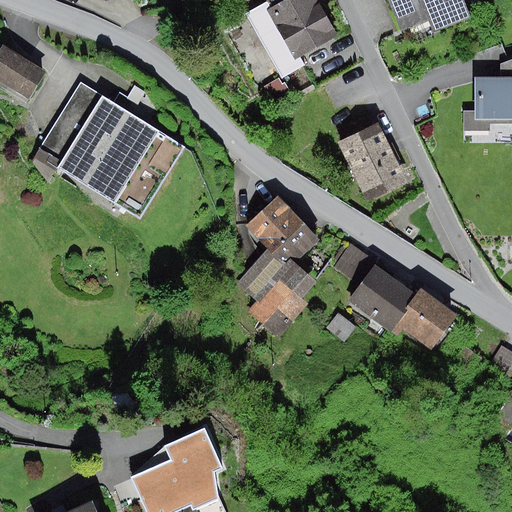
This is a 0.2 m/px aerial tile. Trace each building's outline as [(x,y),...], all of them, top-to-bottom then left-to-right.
[(322,0),(272,0),(295,55),(338,38),(322,0)] [(393,0),(408,39),(475,15),(469,0),(393,0)] [(44,70),(5,45),(0,52),(0,79),(27,96),(44,70)] [(511,78),(478,80),(480,118),(511,116),(511,78)] [(182,150),(81,85),(38,152),(139,217),(182,150)] [(389,121),(346,139),(369,195),(412,177),(389,121)] [(319,222),(283,203),(250,235),(280,271),(297,260),(328,241),(319,222)] [(350,302),(377,261),(355,247),(330,291),(350,302)] [(328,282),(297,260),(280,271),(251,303),(290,329),(328,282)] [(467,318),(377,261),(350,302),(440,360),(467,318)] [(511,354),(509,353),(501,348),(485,373),(500,383),(511,364),(511,354)] [(511,382),(510,383),(493,415),(511,427),(511,382)] [(164,482),(150,488),(152,494),(161,511),(197,511),(179,474),(164,482)] [(102,511),(97,499),(69,511),(102,511)]
